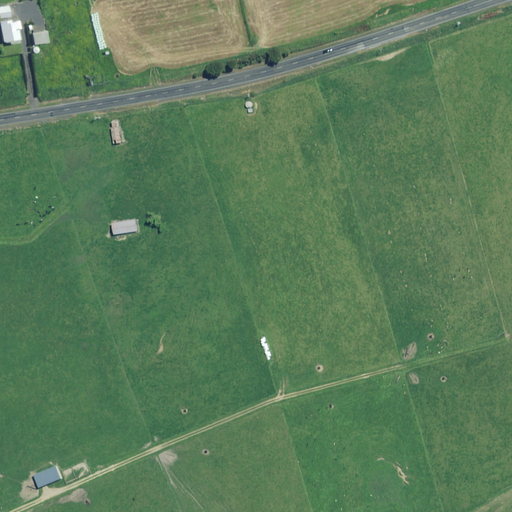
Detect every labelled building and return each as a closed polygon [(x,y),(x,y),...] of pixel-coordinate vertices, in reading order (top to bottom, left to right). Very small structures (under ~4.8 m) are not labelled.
[(0,18),(9,17),(7,6),(0,7),(0,18)] [(10,23),(10,21),(0,21),(0,37),(1,42),(8,42),(8,44),(18,43),(16,22),(10,23)] [(47,43),(45,31),(30,33),(31,45),(47,43)] [(121,142),(118,121),(110,122),(113,143),(121,142)] [(137,231),(135,220),(112,223),(114,235),(137,231)] [(62,479),(57,467),(35,476),(40,488),(62,479)]
